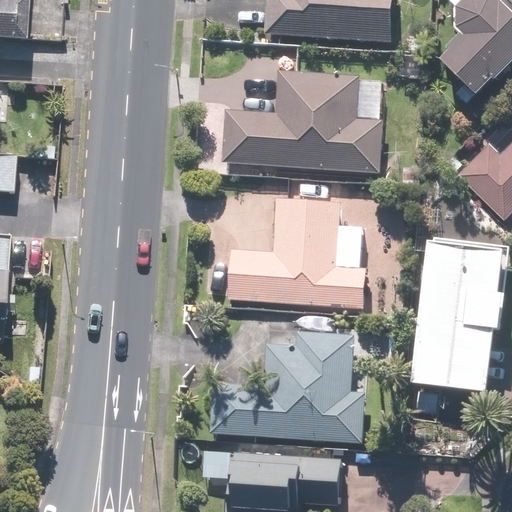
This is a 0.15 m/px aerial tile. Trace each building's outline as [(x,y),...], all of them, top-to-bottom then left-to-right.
[(0,0),(0,42),(29,44),(32,0),(0,0)] [(272,0),(271,36),(395,43),(397,0),(272,0)] [(486,97),(511,72),(511,3),(511,2),(511,0),(455,0),(464,8),(463,32),(467,36),(442,60),(468,87),(460,95),(467,103),(480,91),(486,97)] [(231,112),(226,163),(384,177),(389,125),(362,123),(366,80),(285,72),(281,116),(231,112)] [(0,108),(0,194),(18,196),(20,158),(0,156),(0,141),(2,108),(0,108)] [(511,123),(462,171),(510,221),(511,218),(511,123)] [(276,255),(211,251),(209,295),(232,297),(231,304),(368,311),(371,271),(358,270),(359,254),(342,253),(344,205),(279,201),(276,255)] [(0,344),(9,344),(11,239),(0,238),(0,344)] [(511,304),(511,296),(509,296),(511,274),(511,251),(438,243),(421,386),(497,395),(505,331),(509,331),(511,304)] [(269,392),(219,389),(216,436),(368,445),(371,393),(357,393),(360,338),(302,335),(301,350),(271,349),(269,392)] [(348,458),(236,452),(233,511),(305,511),(306,505),(345,507),(348,458)]
